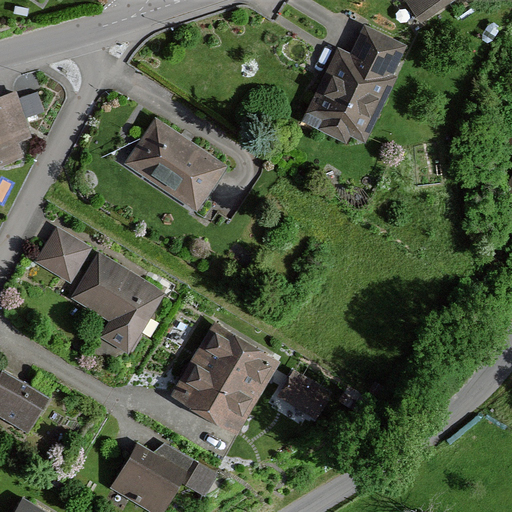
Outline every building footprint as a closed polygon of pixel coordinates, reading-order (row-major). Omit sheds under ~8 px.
[(409,0),(408,1),(421,20),(449,0),(409,0)] [(388,77),(403,47),(365,29),(352,58),(339,52),(311,112),(326,119),(321,128),(345,140),(349,132),(363,139),(392,79),(388,77)] [(17,93),(0,99),(0,163),(22,156),(16,138),(30,133),(17,93)] [(195,207),(225,164),(157,116),(127,159),(195,207)] [(93,243),(60,224),(39,261),(72,280),(93,243)] [(132,346),(165,289),(98,250),(72,296),(112,319),(105,330),(132,346)] [(283,358),(216,320),(175,393),(242,430),(283,358)] [(297,368),(284,390),(317,409),(330,387),(297,368)] [(50,395),(5,369),(0,376),(0,411),(30,429),(50,395)] [(142,444),(116,487),(156,511),(167,511),(191,474),(142,444)] [(58,511),(28,494),(17,511),(58,511)]
